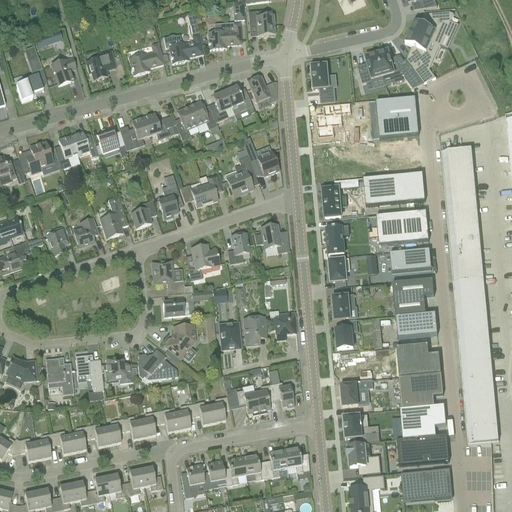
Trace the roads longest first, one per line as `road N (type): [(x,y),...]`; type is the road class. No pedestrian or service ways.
road 1 (residential): [(287,54),(0,133)]
road 2 (residential): [(135,251),(135,330),(34,345),(0,329)]
road 3 (residential): [(0,474),(42,475),(170,453)]
road 4 (residential): [(295,204),(135,251)]
road 5 (residential): [(309,356),(295,204)]
road 6 (residential): [(295,204),(287,54)]
road 7 (residential): [(170,453),(317,425)]
road 8 (residential): [(135,251),(0,295)]
road 9 (residential): [(287,54),(387,32),(395,16),(390,0)]
